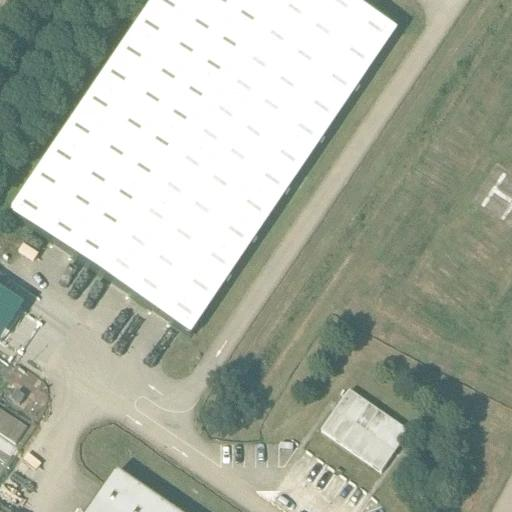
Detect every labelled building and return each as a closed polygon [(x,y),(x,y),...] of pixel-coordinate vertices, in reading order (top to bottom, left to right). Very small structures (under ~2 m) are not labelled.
[(155,0),(9,217),(34,234),(191,340),(398,33),(348,0),(155,0)] [(11,322),(20,331),(30,321),(21,312),(11,322)] [(11,401),(14,403),(19,407),(25,398),(18,394),(17,393),(11,401)] [(409,434),(349,393),(321,433),(381,474),(409,434)] [(172,511),(117,474),(105,491),(90,511),(172,511)]
